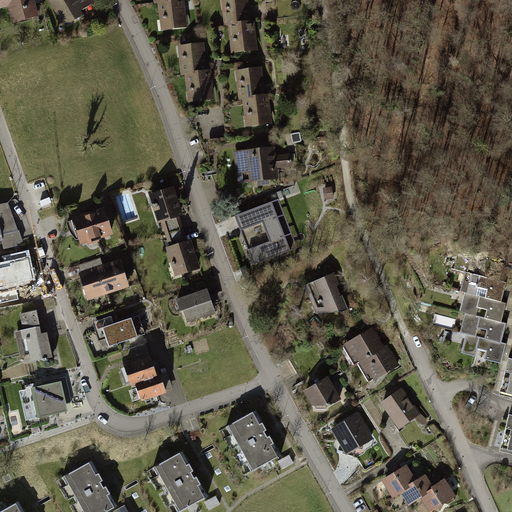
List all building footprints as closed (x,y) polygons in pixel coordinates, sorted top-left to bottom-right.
[(32,0),(0,0),(0,8),(6,7),(10,27),(37,21),(32,0)] [(53,0),(67,22),(92,8),(88,1),(90,0),(53,0)] [(177,0),(161,2),(164,29),(184,26),(180,0),(177,0)] [(244,0),(224,0),(228,25),(231,25),(248,23),(244,0)] [(248,23),(231,25),(235,52),(255,49),(251,22),(248,23)] [(201,45),(181,48),(185,75),(188,74),(205,72),(201,45)] [(259,70),(239,72),(242,99),(246,99),(263,97),(259,70)] [(205,72),(188,74),(192,101),(212,99),(208,72),(205,72)] [(263,97),(246,99),(249,126),(269,123),(266,96),(263,97)] [(273,149),(236,153),(239,182),(277,178),(273,149)] [(172,189),(150,196),(158,219),(162,217),(176,213),(179,212),(172,189)] [(10,195),(0,197),(0,241),(0,243),(23,237),(10,195)] [(272,202),(235,216),(254,265),(291,250),(272,202)] [(106,213),(75,222),(82,245),(112,236),(106,213)] [(176,213),(162,217),(172,248),(186,243),(176,213)] [(172,248),(168,250),(177,276),(199,268),(190,242),(186,243),(172,248)] [(123,253),(78,268),(87,295),(133,281),(123,253)] [(31,261),(5,271),(10,282),(22,278),(27,290),(40,285),(31,261)] [(501,302),(506,282),(471,273),(466,293),(471,294),(501,302)] [(338,285),(334,274),(306,286),(309,292),(312,293),(315,301),(319,301),(323,312),(342,313),(352,308),(346,294),(340,297),(336,286),(338,285)] [(207,290),(179,299),(187,323),(215,313),(207,290)] [(501,322),(506,303),(501,302),(471,294),(466,314),(471,315),(501,322)] [(36,303),(21,307),(25,323),(14,326),(20,350),(31,347),(33,354),(56,348),(49,321),(41,323),(36,303)] [(129,308),(97,320),(104,339),(136,327),(129,308)] [(501,343),(506,324),(501,322),(471,315),(466,334),(470,335),(501,343)] [(371,328),(345,343),(351,353),(356,353),(360,361),(383,348),(371,328)] [(501,364),(506,344),(501,343),(470,335),(465,355),(501,364)] [(383,348),(360,361),(367,371),(372,371),(376,379),(399,366),(387,345),(383,348)] [(147,349),(119,359),(129,379),(154,368),(147,349)] [(511,359),(508,358),(500,390),(511,393),(511,359)] [(129,379),(138,398),(163,387),(154,368),(129,379)] [(67,378),(16,389),(24,426),(39,422),(38,415),(66,409),(64,402),(72,401),(67,378)] [(327,378),(305,391),(313,404),(327,403),(328,406),(340,399),(327,378)] [(401,389),(382,402),(400,427),(419,414),(401,389)] [(255,413),(226,428),(249,472),(277,457),(255,413)] [(357,415),(334,429),(343,444),(363,449),(364,441),(370,438),(357,415)] [(511,415),(509,415),(501,447),(511,449),(511,415)] [(180,455),(153,471),(176,511),(178,511),(205,497),(180,455)] [(92,461),(63,475),(81,511),(102,511),(114,506),(103,483),(92,461)] [(416,481),(407,465),(384,480),(392,493),(395,494),(403,489),(416,481)] [(433,486),(426,475),(416,481),(403,489),(410,501),(413,501),(423,495),(434,488),(433,486)] [(433,486),(434,488),(423,495),(431,507),(434,508),(454,495),(444,479),(433,486)] [(211,510),(222,504),(217,496),(206,501),(211,510)] [(21,511),(16,502),(0,511),(21,511)]
